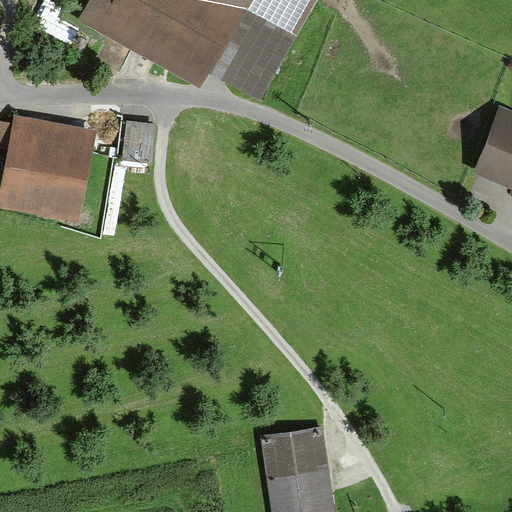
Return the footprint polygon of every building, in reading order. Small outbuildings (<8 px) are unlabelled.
[(99,0),(81,0),(73,16),(183,77),(190,65),(254,100),(309,0),(105,0),(104,2),(99,0)] [(511,113),(497,107),(470,169),(511,187),(511,113)] [(0,209),(68,222),(84,135),(3,121),(1,133),(0,132),(0,209)] [(148,126),(120,122),(114,161),(142,165),(148,126)] [(329,511),(321,435),(264,442),(272,511),(329,511)]
